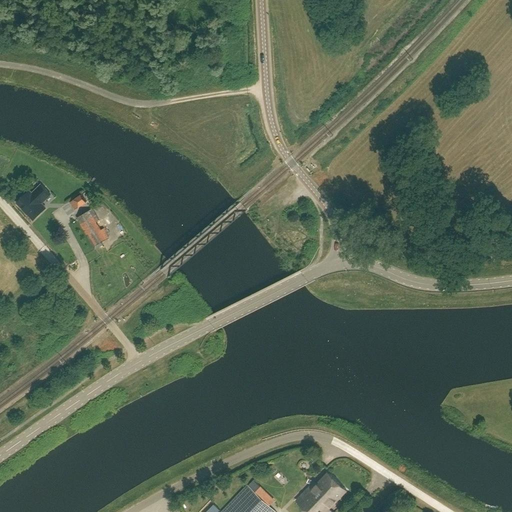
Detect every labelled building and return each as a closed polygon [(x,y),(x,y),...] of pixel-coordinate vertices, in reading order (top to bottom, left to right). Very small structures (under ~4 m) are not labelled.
[(46,208),(41,203),(44,200),(51,194),(42,184),(32,193),(29,191),(17,202),(34,219),(46,208)] [(75,210),(87,201),(82,194),(70,202),(75,210)] [(102,223),(93,208),(77,218),(95,250),(106,244),(104,241),(109,237),(104,228),(102,229),(99,225),(102,223)] [(132,239),(115,248),(126,269),(143,260),(132,239)] [(76,250),(78,259),(86,257),(83,248),(76,250)] [(297,501),(308,511),(330,511),(332,511),(329,508),(347,490),(329,473),(313,489),(311,486),(297,501)] [(275,511),(248,486),(222,511),(275,511)]
